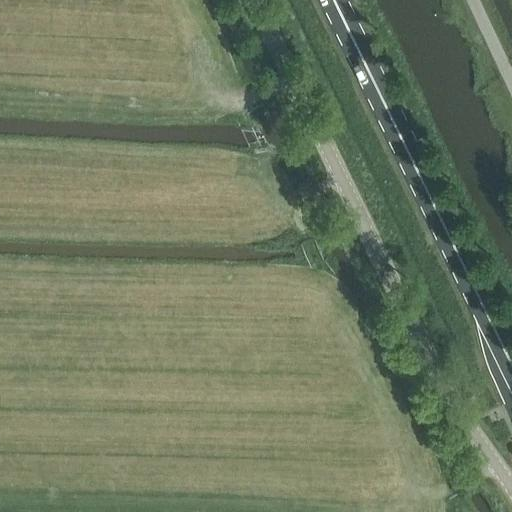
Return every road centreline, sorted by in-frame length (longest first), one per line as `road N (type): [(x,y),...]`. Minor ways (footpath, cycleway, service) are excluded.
road 1 (unclassified): [(511,481),(458,419),(240,0)]
road 2 (primary): [(511,364),(335,0)]
